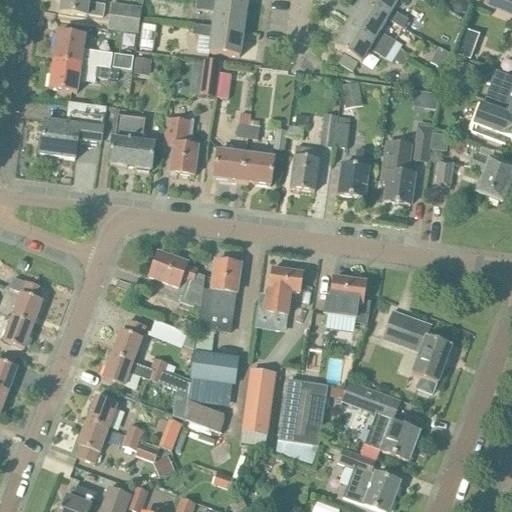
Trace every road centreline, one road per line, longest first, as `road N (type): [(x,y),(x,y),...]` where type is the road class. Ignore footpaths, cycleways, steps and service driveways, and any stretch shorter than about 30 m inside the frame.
road 1 (residential): [(120,214),(511,268)]
road 2 (residential): [(6,511),(99,259)]
road 3 (residential): [(439,511),(511,317)]
road 4 (residential): [(0,194),(120,214)]
